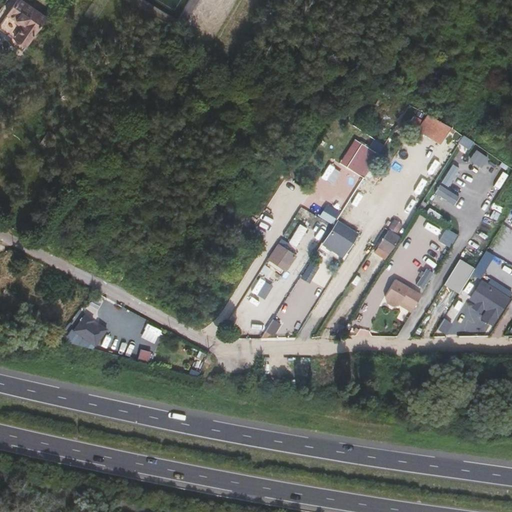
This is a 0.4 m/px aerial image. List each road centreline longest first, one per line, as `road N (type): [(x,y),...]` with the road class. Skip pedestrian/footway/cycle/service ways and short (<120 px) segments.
road 1 (trunk): [(511,476),(301,446),(0,383)]
road 2 (trunk): [(0,432),(416,511)]
road 3 (unclassified): [(358,345),(213,344),(0,240)]
road 4 (unclassified): [(404,345),(472,219)]
road 5 (unknown): [(232,344),(314,229)]
road 6 (unclassified): [(358,345),(370,307),(417,233)]
